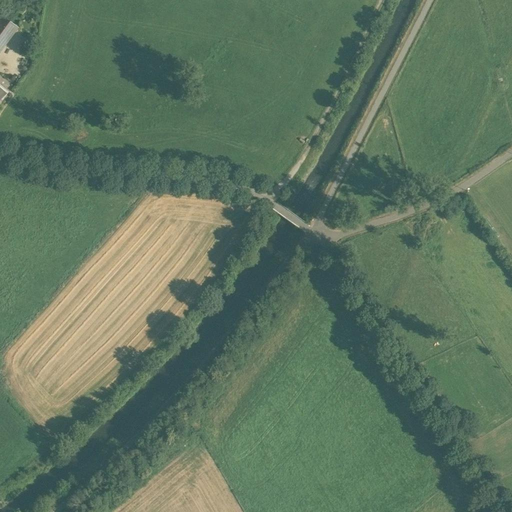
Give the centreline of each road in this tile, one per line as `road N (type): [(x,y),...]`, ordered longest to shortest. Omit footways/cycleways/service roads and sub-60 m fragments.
road 1 (track): [(53,511),(146,425),(311,232)]
road 2 (track): [(311,233),(327,241),(507,511)]
road 3 (track): [(4,152),(43,166),(230,182),(265,200)]
road 4 (track): [(311,233),(431,0)]
road 5 (track): [(381,0),(298,162),(265,200)]
road 6 (track): [(511,151),(436,202),(327,241)]
